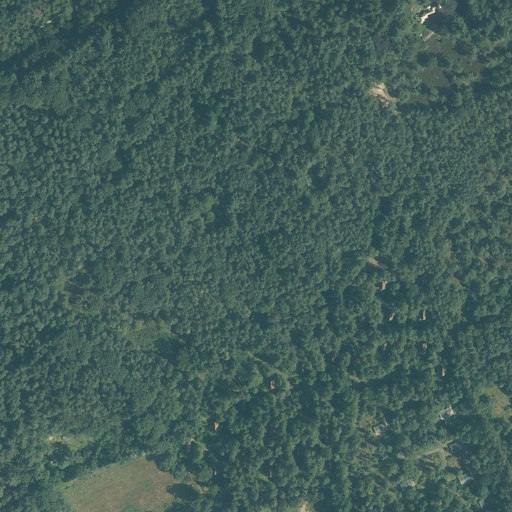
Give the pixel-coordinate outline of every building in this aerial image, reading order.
[(434,11),(433,10),(440,8),(438,2),(429,5),(429,4),(426,6),(427,8),(430,7),(432,10),(426,12),(425,11),(423,12),(424,13),(419,15),(419,14),(418,14),(418,16),(416,17),(417,20),(419,19),(420,23),(422,22),(422,21),(425,20),(424,18),(427,17),(426,15),(434,11)] [(411,400),(413,400),(411,396),(400,401),(403,408),(413,404),(411,400)] [(450,411),(451,410),(450,407),(439,412),(442,419),(451,415),(450,411)] [(377,434),(386,430),(385,426),(386,426),(385,422),(373,428),(377,434)] [(461,440),(449,445),(452,452),(462,448),(461,444),(462,444),(461,440)] [(56,458),(54,455),(51,453),(48,455),(50,458),(49,459),(52,462),(56,458)] [(469,476),(471,475),(469,472),(458,477),(462,484),(471,480),(469,476)] [(412,481),(411,478),(400,483),(403,490),(412,486),(411,482),(412,481)] [(482,508),(491,504),(490,500),(491,500),(490,496),(479,501),(482,508)]
